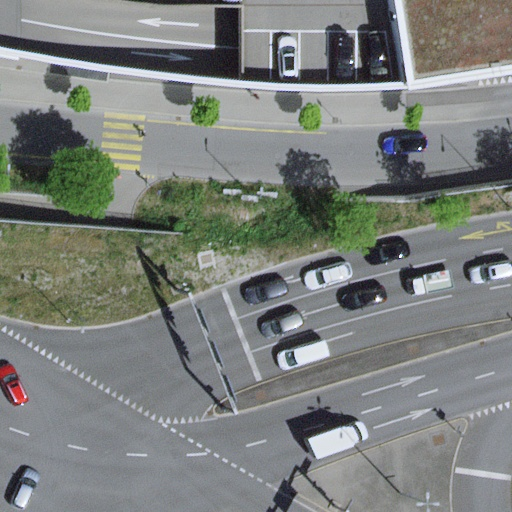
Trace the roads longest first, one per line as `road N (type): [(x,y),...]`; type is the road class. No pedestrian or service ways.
road 1 (residential): [(511,145),(405,160),(0,131)]
road 2 (primary): [(511,316),(397,343),(240,398),(87,471)]
